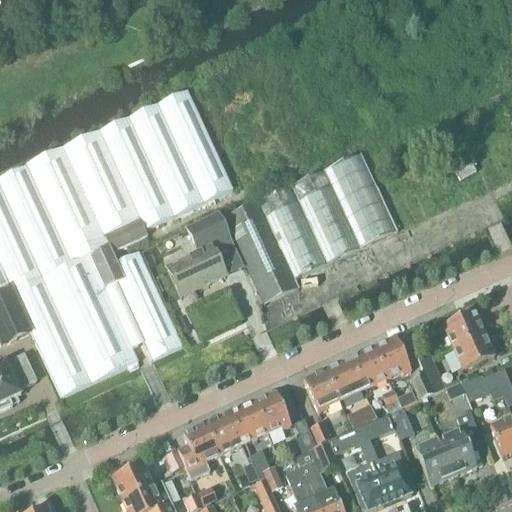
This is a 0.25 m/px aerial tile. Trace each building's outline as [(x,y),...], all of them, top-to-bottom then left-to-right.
[(60,401),(137,366),(104,293),(114,288),(150,369),(182,354),(178,346),(138,257),(116,266),(111,256),(147,239),(144,234),(232,193),(186,94),(24,168),(25,170),(0,181),(0,299),(11,294),(60,401)] [(361,157),(324,174),(258,205),(258,204),(256,205),(223,221),(263,307),(297,291),(293,282),(397,234),(361,157)] [(185,231),(197,257),(167,272),(180,300),(224,279),(212,253),(231,245),(218,216),(185,231)] [(163,269),(155,251),(145,256),(153,274),(163,269)] [(11,295),(0,300),(0,348),(0,349),(30,336),(11,295)] [(452,352),(483,338),(473,316),(442,329),(452,352)] [(483,338),(452,352),(462,374),(493,361),(483,338)] [(373,352),(387,383),(400,376),(401,379),(410,375),(395,342),(373,352)] [(414,353),(419,366),(428,362),(422,350),(414,353)] [(353,379),(360,395),(387,383),(373,352),(351,362),(357,378),(353,379)] [(3,360),(0,361),(0,414),(12,409),(9,403),(21,398),(18,393),(36,385),(24,357),(6,366),(3,360)] [(325,374),(338,405),(360,395),(353,379),(357,378),(351,362),(325,374)] [(419,366),(423,376),(433,396),(441,393),(428,362),(419,366)] [(338,405),(325,374),(302,385),(318,417),(327,413),(326,411),(338,405)] [(493,378),(502,400),(503,400),(507,410),(511,407),(511,395),(503,374),(493,378)] [(423,376),(409,382),(418,403),(433,396),(423,376)] [(502,400),(493,378),(483,382),(489,397),(492,404),(502,400)] [(475,385),(481,400),(489,397),(483,382),(476,385),(475,385)] [(391,393),(381,398),(387,409),(397,404),(391,393)] [(290,430),(276,397),(253,407),(266,436),(279,430),(281,434),(290,430)] [(234,433),(240,448),(266,436),(253,407),(231,417),(237,432),(234,433)] [(351,433),(356,430),(374,422),(375,422),(370,409),(345,420),(351,433)] [(404,415),(389,421),(399,444),(413,438),(404,415)] [(205,429),(218,458),(240,448),(234,433),(237,432),(231,417),(205,429)] [(461,435),(437,444),(441,454),(453,481),(476,471),(466,446),(478,441),(468,418),(456,422),(461,435)] [(387,421),(357,433),(368,458),(388,508),(411,499),(409,496),(413,494),(397,457),(377,466),(368,445),(393,435),(387,421)] [(511,455),(511,421),(511,422),(489,431),(501,460),(511,455)] [(330,442),(323,425),(310,431),(317,448),(330,442)] [(208,473),(206,468),(204,464),(218,458),(205,429),(182,439),(187,450),(177,455),(189,482),(208,473)] [(294,438),(301,455),(316,448),(309,432),(294,438)] [(357,433),(328,445),(334,460),(358,450),(366,470),(346,478),(359,511),(379,511),(388,508),(368,458),(357,433)] [(441,454),(437,444),(414,454),(429,490),(453,481),(441,454)] [(322,475),(336,469),(326,446),(312,453),(322,475)] [(248,460),(256,478),(269,472),(261,454),(248,460)] [(171,477),(183,471),(176,455),(164,460),(171,477)] [(299,473),(316,511),(340,511),(333,495),(327,498),(308,455),(294,461),(299,473)] [(121,503),(151,489),(142,467),(111,481),(121,503)] [(263,476),(271,495),(282,489),(274,471),(263,476)] [(316,511),(299,473),(285,479),(298,510),(294,511),(316,511)] [(151,489),(121,503),(124,511),(170,511),(169,508),(170,507),(160,485),(151,489)] [(265,486),(255,491),(264,511),(275,506),(265,486)] [(203,510),(216,504),(210,491),(197,497),(203,510)] [(187,511),(200,511),(201,511),(195,499),(184,504),(187,511)]
